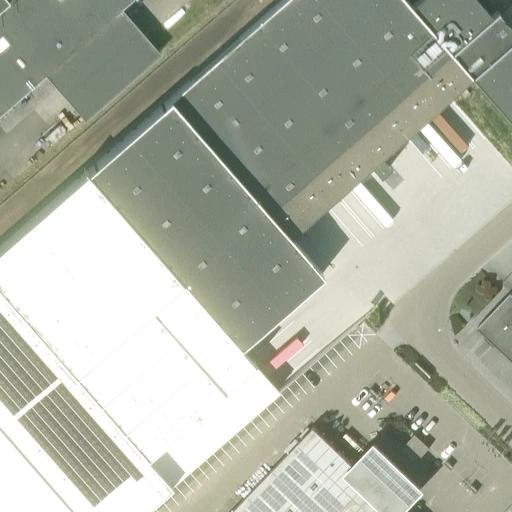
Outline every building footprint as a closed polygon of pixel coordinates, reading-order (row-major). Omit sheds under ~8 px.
[(0,0),(0,112),(129,0),(0,0)] [(405,0),(280,0),(172,95),(290,233),(296,228),(312,214),(369,164),(379,174),(390,165),(380,154),(471,74),(511,123),(511,27),(497,11),(491,16),(476,0),(417,0),(411,6),(405,0)] [(172,95),(87,169),(0,244),(0,286),(147,455),(176,428),(254,360),(240,344),(323,271),(290,233),(172,95)] [(74,372),(0,287),(0,511),(131,511),(199,454),(176,428),(147,455),(75,373),(72,375),(74,372)] [(511,358),(511,291),(478,326),(511,358)] [(399,511),(379,492),(315,431),(237,511),(399,511)]
